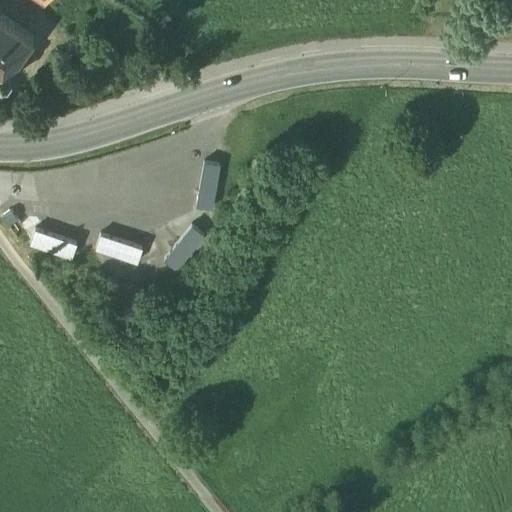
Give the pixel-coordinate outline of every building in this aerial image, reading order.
[(0,82),(1,84),(6,83),(10,76),(10,70),(33,37),(0,13),(0,82)] [(203,159),(196,203),(212,205),(219,162),(203,159)] [(10,207),(1,213),(8,223),(17,217),(10,207)] [(190,223),(163,257),(176,267),(203,233),(190,223)] [(34,226),(28,241),(70,256),(75,240),(34,226)] [(100,230),(94,246),(136,260),(142,244),(100,230)]
